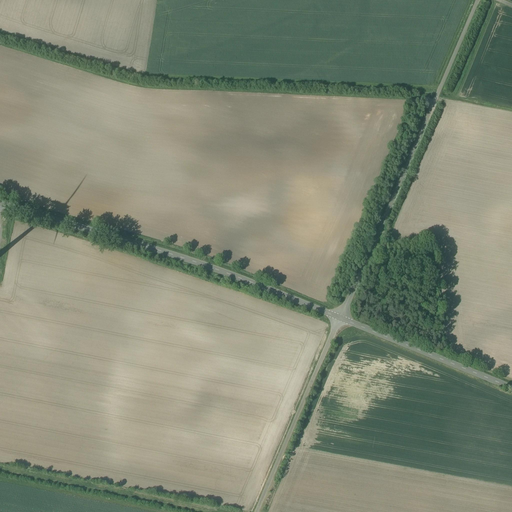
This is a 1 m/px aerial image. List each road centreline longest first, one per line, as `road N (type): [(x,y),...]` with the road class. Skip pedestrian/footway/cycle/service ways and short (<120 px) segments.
road 1 (tertiary): [(0,203),(219,270),(339,318)]
road 2 (unclassified): [(478,0),(339,318)]
road 3 (unclassified): [(339,318),(257,511)]
road 4 (tertiary): [(339,318),(511,388)]
